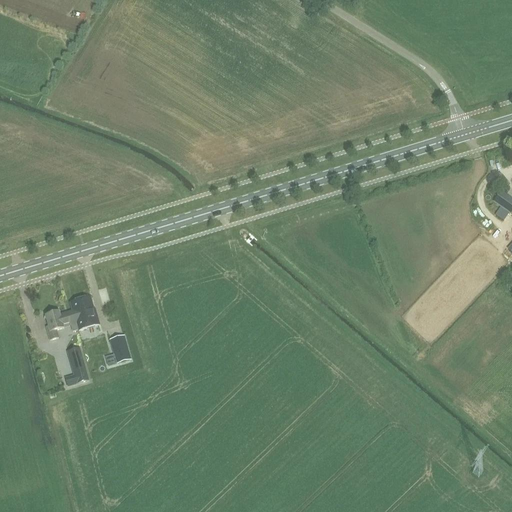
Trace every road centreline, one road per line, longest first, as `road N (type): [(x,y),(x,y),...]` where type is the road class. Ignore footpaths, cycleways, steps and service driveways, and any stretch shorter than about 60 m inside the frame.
road 1 (secondary): [(0,276),(464,134)]
road 2 (unclassified): [(464,134),(430,71),(319,0)]
